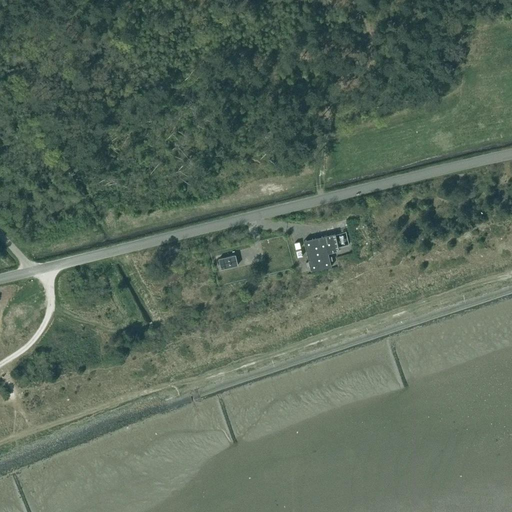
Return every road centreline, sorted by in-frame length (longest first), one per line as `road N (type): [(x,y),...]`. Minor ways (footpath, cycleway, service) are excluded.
road 1 (unclassified): [(45,268),(511,154)]
road 2 (track): [(356,0),(371,59),(325,87),(319,200)]
